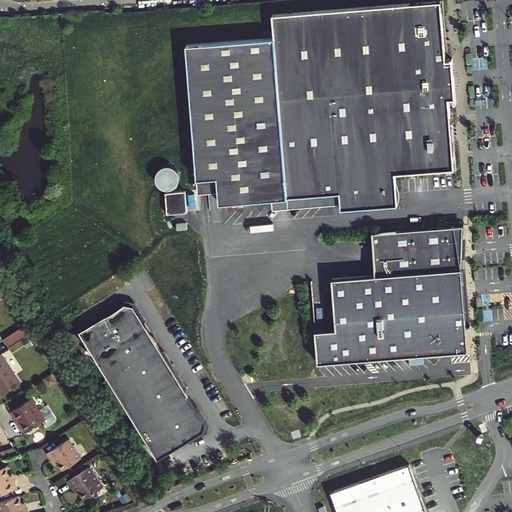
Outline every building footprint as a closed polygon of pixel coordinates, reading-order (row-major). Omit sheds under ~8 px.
[(447,63),(441,1),(273,15),(275,38),(187,45),(199,179),(219,178),(220,191),(221,203),(274,199),(341,193),(342,204),(343,210),(400,205),(397,173),(456,168),(450,98),(457,98),(453,63),(447,63)] [(164,166),(163,187),(183,188),(185,167),(164,166)] [(219,178),(199,179),(200,193),(220,191),(219,178)] [(187,191),(167,193),(168,215),(189,213),(187,191)] [(341,193),(274,199),(275,210),(342,204),(341,193)] [(447,269),(448,225),(359,234),(363,275),(319,280),(324,330),(304,332),(306,364),(439,352),(448,354),(456,350),(447,269)] [(132,305),(87,332),(165,459),(211,431),(211,423),(140,307),(132,305)] [(11,347),(31,335),(25,326),(6,339),(11,347)] [(0,354),(0,387),(4,394),(22,382),(3,353),(0,354)] [(20,423),(22,421),(29,431),(48,418),(34,397),(12,411),(20,423)] [(49,404),(43,408),(49,418),(55,414),(49,404)] [(48,451),(52,457),(57,455),(60,460),(65,468),(82,457),(69,437),(48,451)] [(60,460),(57,455),(52,457),(55,463),(60,460)] [(426,511),(409,461),(331,489),(338,511),(426,511)] [(0,494),(16,489),(20,488),(18,480),(13,481),(11,475),(9,466),(5,467),(0,468),(0,494)] [(69,483),(73,490),(77,487),(81,493),(85,500),(102,489),(90,470),(69,483)] [(81,493),(77,487),(73,490),(77,496),(81,493)] [(26,501),(24,494),(19,496),(3,501),(6,511),(33,511),(32,506),(27,507),(26,501)]
